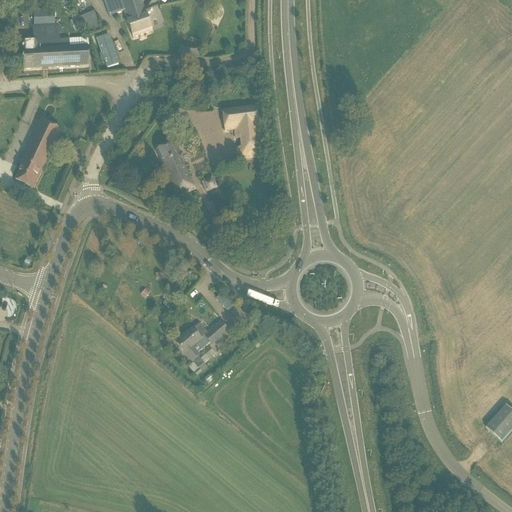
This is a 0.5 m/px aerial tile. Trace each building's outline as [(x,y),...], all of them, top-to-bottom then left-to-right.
[(124,12),(141,6),(139,0),(110,0),(116,15),(124,12)] [(141,6),(124,12),(127,19),(125,20),(129,29),(132,39),(138,36),(139,39),(140,39),(141,41),(146,39),(145,37),(146,37),(145,34),(151,32),(144,14),(141,6)] [(34,29),(54,28),(53,10),(33,11),(34,29)] [(101,29),(94,12),(80,18),(87,35),(101,29)] [(76,19),(69,22),(72,27),(79,24),(76,19)] [(107,69),(118,65),(108,37),(97,40),(107,69)] [(68,40),(37,42),(39,69),(88,67),(87,46),(77,47),(69,48),(68,40)] [(24,43),(20,43),(21,51),(22,51),(22,60),(23,70),(39,69),(38,51),(37,42),(24,43)] [(178,54),(198,57),(199,49),(179,46),(178,54)] [(258,127),(260,127),(257,107),(221,111),(224,131),(234,130),(235,140),(239,140),(241,147),(236,149),(238,160),(261,157),(258,127)] [(15,181),(23,185),(32,189),(60,131),(40,121),(19,165),(23,166),(15,181)] [(175,197),(184,192),(194,188),(183,165),(182,166),(171,143),(155,151),(162,167),(161,167),(175,197)] [(208,192),(217,188),(213,177),(203,181),(208,192)] [(203,212),(200,216),(203,218),(202,219),(211,226),(216,220),(207,213),(206,214),(203,212)] [(145,299),(149,294),(145,290),(140,295),(145,299)] [(223,293),(216,299),(227,312),(234,305),(223,293)] [(192,330),(176,344),(182,351),(184,354),(198,369),(199,369),(204,365),(198,358),(200,356),(193,347),(196,344),(201,351),(210,343),(212,346),(220,338),(227,332),(220,323),(200,340),(192,330)] [(210,375),(204,380),(208,385),(214,379),(210,375)] [(485,429),(501,443),(511,430),(511,411),(506,406),(485,429)]
